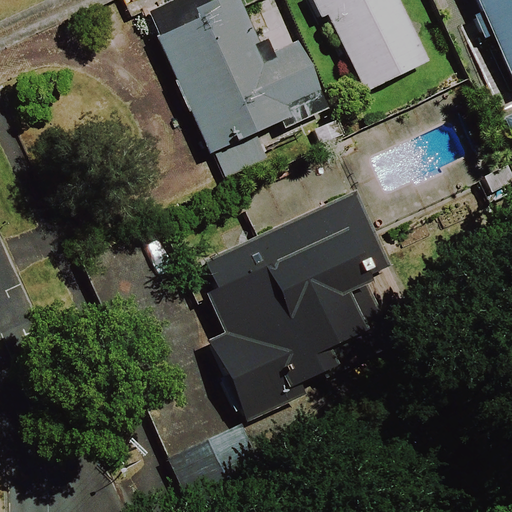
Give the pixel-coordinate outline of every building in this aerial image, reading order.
[(146,42),(200,158),(206,155),(217,180),(260,161),(249,136),(272,125),(275,132),(318,112),(287,45),(263,56),(257,42),(250,45),(229,0),(213,0),(201,6),(197,0),(171,0),(138,16),(149,40),(146,42)] [(354,95),(419,65),(388,0),(301,0),(311,21),(318,18),(354,95)] [(511,0),(462,0),(507,97),(511,95),(511,0)] [(511,114),(495,122),(511,160),(511,114)] [(380,270),(345,195),(193,265),(207,293),(196,298),(214,337),(197,345),(235,428),(281,406),(275,392),(309,376),(313,383),(362,361),(351,336),(375,325),(355,282),(380,270)] [(232,429),(158,463),(178,506),(252,472),(232,429)]
